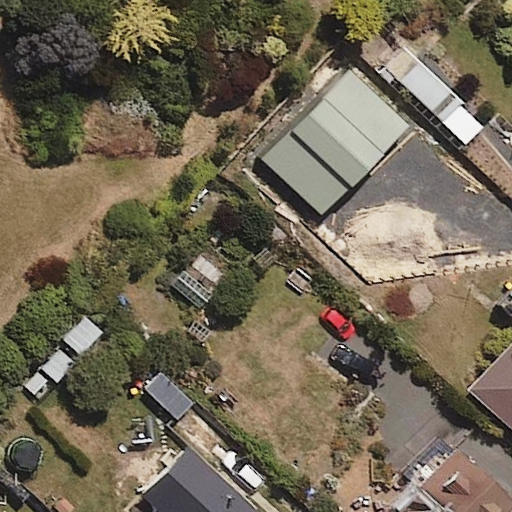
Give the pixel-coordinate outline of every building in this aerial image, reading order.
[(460,144),(479,124),(399,47),(380,67),(460,144)] [(511,338),(464,390),(511,434),(511,338)] [(173,420),(189,402),(156,373),(141,390),(173,420)] [(443,448),(384,511),(502,511),(508,506),(443,448)] [(251,511),(250,510),(248,511),(224,511),(188,479),(157,511),(251,511)]
